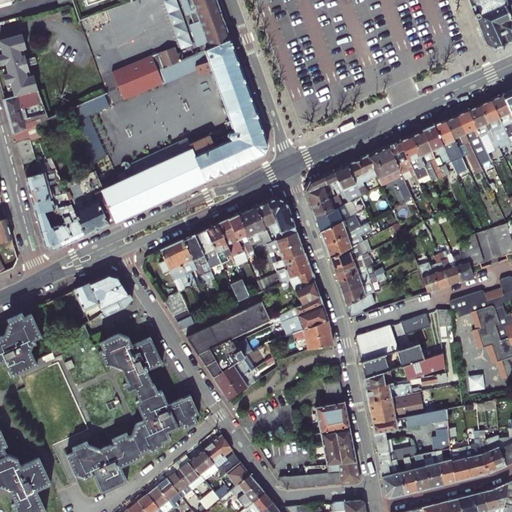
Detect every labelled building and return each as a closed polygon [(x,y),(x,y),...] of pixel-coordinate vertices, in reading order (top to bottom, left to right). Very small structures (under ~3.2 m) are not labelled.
[(230,38),(217,0),(181,0),(187,14),(191,13),(194,21),(190,23),(198,46),(202,44),(204,49),(230,38)] [(509,0),(471,0),(487,42),(497,46),(511,39),(511,2),(510,1),(509,0)] [(177,35),(190,31),(180,7),(168,11),(177,35)] [(23,31),(1,37),(4,50),(0,51),(0,53),(2,62),(7,60),(10,70),(5,71),(8,81),(13,79),(16,94),(39,88),(35,73),(31,74),(24,46),(27,45),(23,31)] [(267,143),(230,38),(204,49),(207,58),(194,63),(196,67),(198,72),(211,68),(230,119),(226,121),(229,126),(232,125),(233,128),(229,129),(228,130),(228,131),(228,132),(228,133),(228,134),(229,135),(230,136),(231,136),(214,144),(209,133),(189,143),(205,179),(264,152),(267,143)] [(154,55),(160,69),(185,58),(186,58),(184,51),(180,53),(178,48),(163,53),(154,55)] [(115,71),(125,95),(164,78),(160,69),(154,55),(154,54),(115,71)] [(191,71),(185,58),(160,69),(164,78),(166,82),(191,71)] [(5,97),(14,132),(28,126),(37,122),(51,116),(39,88),(16,94),(5,97)] [(495,97),(509,128),(511,126),(511,104),(506,92),(495,97)] [(68,110),(74,123),(111,106),(105,93),(68,110)] [(511,145),(511,134),(509,128),(495,97),(484,102),(502,143),(507,140),(510,146),(511,145)] [(502,143),(484,102),(472,107),(491,150),(498,147),(499,149),(504,147),(502,143)] [(510,192),(491,150),(472,107),(460,113),(479,154),(484,152),(491,167),(486,169),(499,197),(510,192)] [(479,154),(460,113),(448,118),(465,155),(470,153),(477,165),(483,162),(479,154)] [(469,165),(465,155),(448,118),(438,123),(450,151),(455,149),(463,167),(469,165)] [(45,140),(37,122),(28,126),(32,135),(36,144),(45,140)] [(450,151),(438,123),(426,129),(443,167),(446,175),(452,172),(448,163),(454,160),(450,151)] [(14,132),(16,139),(32,135),(28,126),(14,132)] [(426,129),(414,134),(427,161),(432,159),(437,169),(443,167),(426,129)] [(427,161),(414,134),(403,139),(415,166),(420,164),(424,173),(431,171),(427,161)] [(31,137),(16,141),(18,148),(32,144),(31,137)] [(415,166),(403,139),(392,144),(407,178),(414,176),(419,187),(424,185),(415,166)] [(32,144),(18,148),(20,155),(35,152),(32,144)] [(407,178),(392,144),(371,154),(380,175),(384,184),(398,178),(408,200),(415,197),(407,178)] [(116,219),(199,181),(184,149),(110,184),(108,180),(101,183),(116,219)] [(36,158),(35,152),(20,155),(22,162),(36,158)] [(380,175),(371,154),(351,163),(361,185),(380,175)] [(26,174),(30,189),(58,181),(62,180),(52,156),(49,157),(50,161),(24,168),(26,174)] [(361,185),(351,163),(340,168),(344,180),(347,190),(349,196),(351,201),(353,200),(365,194),(361,185)] [(344,180),(340,168),(328,173),(331,181),(328,183),(329,184),(332,183),(333,186),(338,185),(341,191),(343,190),(346,197),(349,196),(347,190),(344,180)] [(72,202),(76,211),(86,233),(116,219),(101,183),(95,170),(64,183),(65,186),(67,192),(70,198),(72,202)] [(309,188),(315,204),(341,191),(338,185),(333,186),(332,183),(329,184),(328,183),(331,181),(328,173),(314,179),(309,188)] [(30,189),(33,200),(62,193),(67,192),(65,186),(60,188),(58,181),(30,189)] [(341,191),(315,204),(319,218),(347,203),(341,191)] [(36,213),(48,209),(72,202),(70,198),(63,200),(62,193),(33,200),(36,213)] [(286,199),(277,196),(269,200),(285,238),(298,231),(289,203),(286,199)] [(285,238),(269,200),(257,205),(266,226),(271,224),(275,233),(270,236),(273,243),(277,241),(285,238)] [(319,218),(324,230),(346,219),(359,212),(353,200),(351,201),(347,203),(319,218)] [(257,205),(240,213),(251,236),(252,235),(255,241),(249,244),(250,247),(252,247),(255,252),(269,245),(273,243),(270,236),(266,226),(257,205)] [(55,248),(63,244),(54,224),(48,209),(36,213),(45,244),(55,248)] [(86,233),(76,211),(64,216),(66,219),(74,239),(86,233)] [(251,236),(240,213),(230,218),(246,254),(248,259),(250,258),(251,261),(257,258),(255,252),(252,247),(250,247),(249,244),(255,241),(252,235),(251,236)] [(8,217),(0,219),(0,241),(6,240),(14,238),(8,217)] [(235,259),(246,254),(230,218),(219,223),(233,256),(235,259)] [(74,239),(66,219),(54,224),(63,244),(74,239)] [(329,243),(350,232),(346,219),(324,230),(329,243)] [(372,221),(350,232),(329,243),(333,257),(355,245),(353,240),(375,229),(372,221)] [(497,226),(500,234),(511,229),(511,226),(510,222),(510,221),(497,226)] [(233,256),(219,223),(207,229),(222,262),(233,256)] [(415,227),(405,233),(407,236),(418,232),(415,227)] [(196,234),(210,267),(222,262),(207,229),(196,234)] [(511,229),(500,234),(502,240),(511,237),(511,229)] [(273,254),(281,250),(302,241),(298,231),(285,238),(277,241),(278,244),(270,247),(273,254)] [(478,232),(464,237),(467,245),(480,241),(478,232)] [(196,234),(184,239),(197,269),(203,282),(215,277),(210,267),(196,234)] [(511,237),(502,240),(504,248),(511,245),(511,237)] [(14,238),(6,240),(8,250),(16,247),(14,238)] [(173,244),(193,290),(194,292),(199,290),(195,282),(196,281),(192,271),(197,269),(184,239),(173,244)] [(355,245),(333,257),(338,268),(346,263),(348,264),(357,260),(357,258),(370,251),(366,240),(355,245)] [(275,258),(280,271),(288,267),(286,263),(306,254),(302,241),(281,250),(285,259),(280,261),(277,257),(275,258)] [(480,241),(467,245),(469,252),(483,248),(480,241)] [(162,249),(166,259),(171,270),(175,279),(180,277),(185,288),(186,288),(188,292),(193,290),(173,244),(162,249)] [(463,247),(453,251),(465,278),(477,274),(473,266),(469,256),(467,257),(463,247)] [(377,248),(370,251),(357,258),(357,260),(348,264),(346,263),(338,268),(342,280),(373,264),(382,260),(377,248)] [(469,252),(471,259),(485,255),(483,248),(469,252)] [(465,278),(453,251),(453,250),(448,252),(447,249),(439,252),(444,263),(453,282),(465,278)] [(295,288),(296,287),(315,279),(306,254),(286,263),(288,267),(280,271),(282,276),(280,278),(281,281),(291,277),(295,288)] [(417,259),(430,290),(441,286),(435,270),(427,254),(417,259)] [(471,259),(473,266),(487,261),(485,255),(471,259)] [(171,270),(166,259),(161,262),(166,272),(171,270)] [(443,267),(435,270),(441,286),(453,282),(444,263),(442,264),(443,267)] [(373,264),(342,280),(346,291),(354,287),(356,288),(366,284),(365,281),(386,271),(385,266),(376,270),(373,264)] [(346,291),(350,303),(374,291),(384,287),(381,279),(389,275),(386,271),(365,281),(366,284),(356,288),(354,287),(346,291)] [(76,289),(91,320),(104,311),(105,314),(126,304),(134,297),(120,276),(110,274),(76,289)] [(511,375),(511,274),(511,275),(504,277),(503,278),(503,279),(503,281),(505,286),(505,288),(489,294),(488,291),(487,290),(486,289),(484,288),(482,288),(455,297),(454,300),(455,304),(456,307),(454,307),(456,313),(461,311),(462,316),(475,311),(480,327),(475,329),(482,347),(490,345),(496,362),(500,361),(506,377),(511,375)] [(231,282),(234,289),(246,284),(242,277),(231,282)] [(303,303),(321,294),(315,279),(296,287),(303,303)] [(234,289),(239,300),(251,295),(246,284),(234,289)] [(259,291),(262,301),(277,294),(273,285),(259,291)] [(164,298),(174,314),(188,308),(180,290),(164,298)] [(374,291),(350,303),(353,313),(378,300),(374,291)] [(324,303),(321,294),(303,303),(275,316),(277,321),(283,318),(324,303)] [(262,301),(188,335),(199,352),(232,337),(270,318),(262,301)] [(288,334),(293,332),(329,319),(324,303),(283,318),(288,334)] [(454,307),(440,307),(444,337),(445,341),(451,340),(450,324),(455,323),(454,307)] [(174,314),(178,321),(192,315),(188,308),(174,314)] [(18,373),(41,363),(32,344),(40,340),(37,334),(42,332),(34,313),(28,315),(26,312),(6,321),(11,332),(0,336),(0,483),(5,481),(13,500),(14,499),(16,502),(11,504),(14,511),(45,511),(35,490),(50,483),(38,457),(20,465),(17,458),(9,461),(3,446),(6,444),(0,430),(0,362),(2,361),(10,377),(18,373)] [(178,321),(182,326),(194,321),(192,315),(178,321)] [(329,319),(293,332),(296,340),(307,336),(309,348),(334,343),(329,319)] [(369,386),(395,381),(392,369),(405,365),(409,379),(423,376),(424,376),(426,376),(426,372),(448,365),(445,341),(444,337),(425,344),(424,340),(402,347),(395,324),(394,322),(361,334),(359,338),(364,360),(369,386)] [(104,339),(100,341),(103,349),(99,351),(106,366),(117,361),(126,379),(127,378),(128,381),(123,383),(128,392),(135,389),(140,399),(136,401),(144,420),(137,423),(140,430),(129,435),(128,432),(112,439),(114,444),(112,445),(111,443),(93,452),(88,441),(72,448),(74,451),(67,455),(76,473),(83,470),(86,477),(94,474),(102,493),(128,481),(121,466),(143,456),(141,452),(149,449),(150,453),(158,449),(157,447),(164,443),(163,441),(170,437),(168,431),(178,426),(178,425),(181,423),(183,427),(198,420),(195,413),(199,411),(190,393),(169,403),(162,389),(158,390),(154,382),(153,382),(147,369),(163,362),(151,335),(133,343),(129,336),(122,340),(119,333),(104,339)] [(199,352),(214,375),(244,356),(246,355),(239,345),(237,346),(232,337),(199,352)] [(273,355),(267,342),(260,346),(266,360),(268,359),(273,355)] [(214,375),(222,387),(251,369),(244,356),(214,375)] [(251,369),(222,387),(229,398),(256,380),(253,374),(258,371),(255,367),(251,369)] [(469,374),(471,389),(486,387),(484,372),(469,374)] [(426,376),(424,376),(425,383),(441,380),(440,373),(426,376)] [(395,381),(369,386),(371,399),(425,390),(423,376),(409,379),(395,381)] [(341,381),(325,384),(329,402),(317,406),(322,431),(350,426),(341,381)] [(375,421),(399,417),(408,415),(427,411),(438,409),(437,403),(428,405),(425,390),(371,399),(375,421)] [(480,409),(489,408),(488,401),(479,402),(480,409)] [(427,411),(430,422),(438,420),(450,418),(449,417),(448,407),(438,409),(427,411)] [(408,415),(410,425),(430,422),(427,411),(408,415)] [(401,427),(399,417),(375,421),(377,431),(401,427)] [(438,420),(439,428),(451,427),(450,418),(438,420)] [(350,426),(322,431),(328,463),(357,460),(350,426)] [(438,450),(444,449),(454,447),(452,432),(451,427),(439,428),(440,434),(435,435),(437,450),(438,450)] [(490,428),(482,429),(484,451),(486,458),(491,470),(500,467),(491,449),(490,435),(490,428)] [(484,451),(482,429),(476,430),(478,443),(474,444),(474,454),(476,454),(478,464),(476,465),(478,474),(491,470),(486,458),(484,451)] [(223,433),(206,446),(220,464),(219,465),(221,467),(226,473),(242,460),(236,452),(227,459),(224,455),(233,447),(223,433)] [(510,462),(503,446),(502,434),(490,435),(491,449),(500,467),(510,462)] [(394,437),(379,440),(385,474),(403,470),(400,458),(407,457),(406,455),(412,454),(421,453),(419,446),(400,450),(399,452),(396,451),(394,437)] [(511,461),(511,441),(503,446),(510,462),(511,461)] [(474,454),(474,444),(454,447),(455,456),(459,479),(478,474),(476,465),(478,464),(476,454),(474,454)] [(220,464),(206,446),(193,457),(204,471),(207,478),(221,467),(219,465),(220,464)] [(444,449),(438,450),(447,482),(459,479),(455,456),(446,459),(444,449)] [(434,462),(428,464),(434,485),(447,482),(438,450),(437,450),(431,451),(434,462)] [(422,465),(416,467),(421,488),(434,485),(428,464),(425,452),(421,453),(412,454),(413,459),(419,458),(422,465)] [(409,469),(403,470),(408,491),(421,488),(416,467),(413,459),(412,454),(406,455),(407,457),(409,469)] [(193,457),(179,468),(190,482),(204,471),(193,457)] [(252,472),(242,460),(226,473),(223,476),(229,486),(226,488),(229,492),(240,482),(252,472)] [(330,471),(333,471),(339,470),(340,482),(358,481),(361,476),(357,460),(328,463),(330,471)] [(181,489),(190,482),(179,468),(170,475),(181,489)] [(403,470),(385,474),(389,492),(393,495),(408,491),(403,470)] [(328,484),(326,471),(320,472),(321,484),(328,484)] [(252,472),(240,482),(247,491),(259,481),(252,472)] [(315,485),(313,472),(306,473),(308,486),(315,485)] [(181,489),(170,475),(160,483),(174,503),(178,509),(188,502),(181,489)] [(287,487),(289,487),(287,475),(279,476),(285,484),(287,487)] [(247,491),(240,482),(229,492),(223,496),(226,500),(236,492),(247,506),(266,490),(259,481),(247,491)] [(506,502),(507,495),(509,488),(510,482),(510,481),(496,488),(500,506),(499,511),(503,511),(505,509),(506,502)] [(160,483),(150,490),(165,510),(174,503),(160,483)] [(496,488),(486,490),(490,509),(490,511),(499,511),(500,506),(496,488)] [(161,511),(165,510),(150,490),(146,494),(144,492),(139,496),(140,499),(150,511),(161,511)] [(261,511),(263,511),(275,501),(266,490),(247,506),(251,511),(261,511)] [(490,511),(490,509),(486,490),(476,493),(480,511),(490,511)] [(204,496),(201,499),(207,509),(220,499),(216,492),(207,499),(204,496)] [(476,493),(460,497),(464,511),(478,511),(480,511),(476,493)] [(192,507),(193,508),(195,511),(203,511),(207,509),(201,499),(199,496),(192,502),(194,505),(192,507)] [(231,501),(236,509),(243,504),(238,497),(231,501)] [(464,511),(460,497),(446,500),(449,511),(464,511)] [(367,511),(366,501),(362,498),(336,501),(334,504),(335,511),(336,511),(367,511)] [(150,511),(140,499),(131,506),(135,511),(150,511)] [(449,511),(446,500),(435,503),(437,511),(449,511)] [(263,511),(276,511),(281,509),(275,501),(263,511)] [(298,505),(299,511),(324,511),(327,511),(326,502),(307,504),(298,505)] [(437,511),(435,503),(424,506),(425,511),(437,511)]
